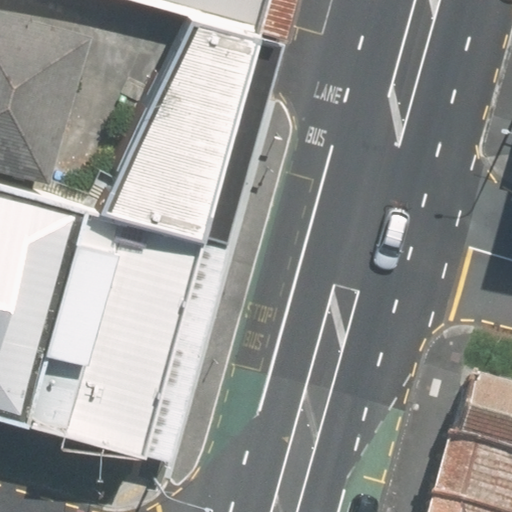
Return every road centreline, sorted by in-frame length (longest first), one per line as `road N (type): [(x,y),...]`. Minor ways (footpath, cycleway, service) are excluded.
road 1 (primary): [(363,217),(283,511)]
road 2 (primary): [(425,0),(363,217)]
road 3 (residential): [(511,259),(363,217)]
